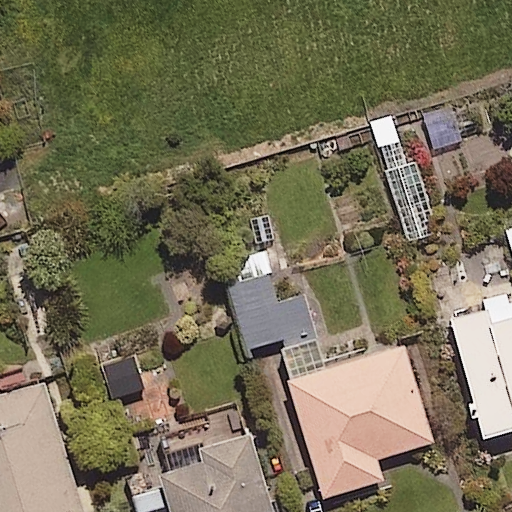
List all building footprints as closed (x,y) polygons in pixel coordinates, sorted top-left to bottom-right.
[(306,297),(277,303),(272,279),(234,287),(247,351),(315,336),(306,297)] [(511,303),(451,320),(485,441),(511,433),(511,303)] [(379,461),(435,444),(404,345),(290,380),(327,500),(385,481),(379,461)] [(0,511),(83,511),(47,382),(0,395),(0,511)] [(132,433),(176,421),(167,390),(123,401),(132,433)] [(274,511),(253,439),(226,447),(230,460),(134,488),(140,511),(274,511)]
